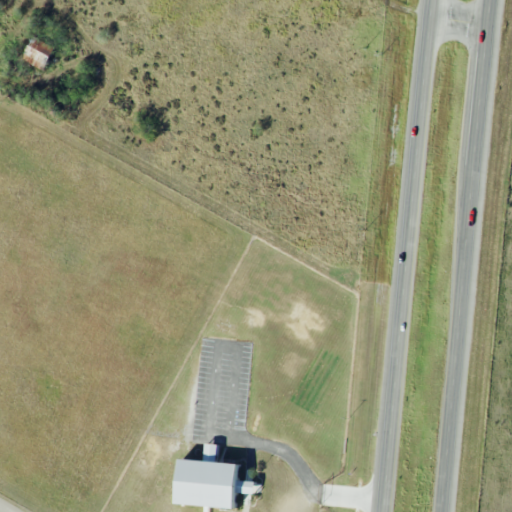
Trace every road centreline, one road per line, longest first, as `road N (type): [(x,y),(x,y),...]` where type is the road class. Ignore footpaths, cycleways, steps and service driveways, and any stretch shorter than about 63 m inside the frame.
road 1 (primary): [(442,511),(491,0)]
road 2 (primary): [(433,0),(384,511)]
